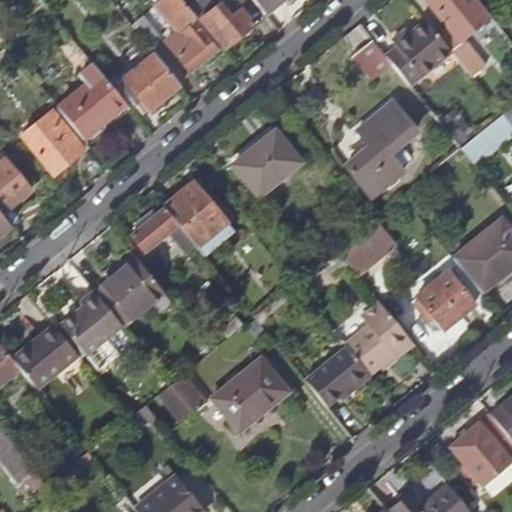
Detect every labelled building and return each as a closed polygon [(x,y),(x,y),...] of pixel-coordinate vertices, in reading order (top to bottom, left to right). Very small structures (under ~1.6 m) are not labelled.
[(198,19),(182,0),(163,0),(156,6),(177,32),(164,43),(189,73),(217,50),(195,22),(198,19)] [(225,48),(255,24),(235,0),(226,0),(202,19),(225,48)] [(253,0),(266,16),(285,0),(253,0)] [(470,0),(425,0),(439,16),(446,10),(456,21),(463,16),(466,20),(460,25),(469,37),(492,19),(479,3),(475,6),(470,0)] [(446,10),(439,16),(461,43),(464,41),(469,37),(460,25),(466,20),(463,16),(456,21),(446,10)] [(136,30),(150,48),(160,39),(139,13),(128,21),(136,30)] [(448,49),(424,19),(395,43),(399,48),(386,58),(392,65),(407,83),(448,49)] [(386,58),(372,41),(353,57),(373,81),(392,65),(386,58)] [(450,51),(471,77),(485,66),(464,41),(461,43),(450,51)] [(0,66),(14,55),(7,46),(0,51),(0,66)] [(180,85),(155,54),(118,84),(136,105),(140,102),(149,111),(180,85)] [(126,105),(94,65),(80,76),(87,85),(58,109),(67,120),(83,139),(126,105)] [(416,131),(392,103),(357,132),(370,148),(345,168),(371,198),(403,172),(389,154),(416,131)] [(511,106),(502,114),(511,126),(511,106)] [(54,176),(81,154),(49,114),(22,137),(54,176)] [(258,198),(301,164),(275,132),(233,166),(258,198)] [(461,148),(474,166),(491,152),(477,135),(475,136),(461,148)] [(0,212),(2,215),(31,191),(5,161),(0,164),(0,212)] [(165,208),(183,230),(195,246),(203,256),(233,232),(193,184),(165,208)] [(183,230),(165,208),(154,217),(151,213),(138,223),(141,227),(131,236),(144,252),(168,232),(171,230),(176,236),(183,230)] [(0,236),(12,227),(2,215),(0,212),(0,236)] [(453,259),(481,294),(511,268),(511,232),(501,219),(453,259)] [(195,246),(183,230),(176,236),(171,230),(168,232),(185,254),(195,246)] [(336,250),(348,265),(358,256),(346,242),(336,250)] [(164,294),(136,259),(95,294),(122,326),(123,327),(164,294)] [(443,330),(474,305),(447,272),(416,298),(410,302),(427,323),(433,318),(443,330)] [(294,284),(295,283),(287,273),(268,288),(276,298),(294,284)] [(122,326),(95,294),(94,292),(81,303),(85,308),(63,326),(87,355),(100,370),(118,355),(105,340),(122,326)] [(410,341),(378,302),(359,317),(367,327),(344,345),(346,348),(367,375),(410,341)] [(77,356),(54,327),(40,338),(44,342),(36,349),(33,346),(14,362),(20,370),(36,389),(77,356)] [(367,375),(346,348),(305,381),(326,408),(367,375)] [(0,385),(20,370),(14,362),(7,353),(4,355),(0,349),(0,385)] [(238,432),(287,392),(261,359),(211,399),(238,432)] [(182,375),(170,385),(193,413),(205,403),(182,375)] [(170,385),(154,397),(177,426),(193,413),(170,385)] [(511,396),(499,407),(503,412),(500,415),(501,417),(495,421),(507,435),(511,441),(511,396)] [(495,421),(489,413),(449,447),(492,497),(511,479),(511,460),(497,442),(507,435),(495,421)] [(8,439),(2,431),(0,432),(0,457),(15,475),(28,464),(8,439)] [(46,486),(34,471),(25,478),(28,481),(26,483),(35,494),(46,486)] [(143,511),(196,511),(202,508),(181,482),(143,511)] [(470,511),(448,484),(424,504),(414,493),(390,511),(470,511)] [(46,486),(35,494),(43,503),(53,494),(46,486)]
